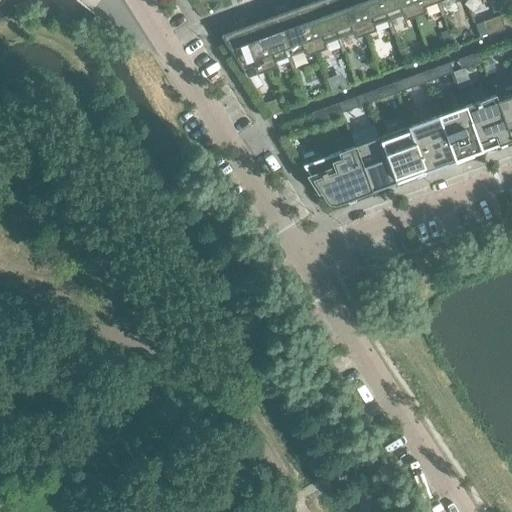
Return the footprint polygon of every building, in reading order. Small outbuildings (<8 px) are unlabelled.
[(339,38),(325,0),(317,0),(299,6),(316,52),(326,48),(324,43),(336,39),(339,38)] [(366,34),(353,0),(325,0),(339,38),(340,37),(354,32),(356,37),(366,34)] [(381,0),(353,0),(366,34),(375,30),(374,25),(386,21),(389,20),(381,0)] [(415,16),(409,0),(381,0),(389,20),(390,19),(404,14),(405,19),(415,16)] [(438,2),(437,0),(409,0),(415,16),(425,12),(423,7),(435,3),(438,2)] [(299,6),(275,15),(289,56),(291,55),(304,50),(306,55),(316,52),(299,6)] [(275,15),(250,24),(266,70),(276,66),(274,61),(286,57),(289,56),(275,15)] [(505,29),(500,15),(482,22),(487,36),(505,29)] [(266,70),(250,24),(220,35),(244,72),(255,68),(257,73),(266,70)] [(482,61),(478,52),(458,59),(461,69),(482,62),(482,61)] [(482,61),(482,62),(486,72),(495,69),(491,58),(482,61)] [(453,72),(449,63),(439,66),(442,76),(453,72)] [(439,66),(422,73),(425,82),(442,76),(439,66)] [(422,73),(394,83),(398,93),(425,82),(422,73)] [(398,93),(394,83),(376,89),(379,99),(398,93)] [(511,88),(492,96),(509,141),(511,139),(511,88)] [(379,99),(376,89),(356,97),(359,107),(379,99)] [(509,141),(492,96),(464,106),(481,151),(509,141)] [(359,107),(356,97),(339,103),(342,113),(359,107)] [(277,99),(264,103),(271,115),(281,111),(277,99)] [(342,113),(339,103),(312,113),(317,126),(344,116),(342,113)] [(464,106),(438,116),(454,161),(456,160),(454,155),(460,153),(462,159),(480,153),(480,152),(481,151),(464,106)] [(438,116),(410,126),(426,171),(445,165),(454,162),(454,161),(438,116)] [(426,171),(410,126),(382,136),(398,181),(426,171)] [(398,181),(382,136),(354,146),(371,191),(398,181)] [(371,191),(354,146),(302,165),(325,200),(326,201),(327,202),(330,203),(333,204),(334,204),(336,204),(371,191)]
